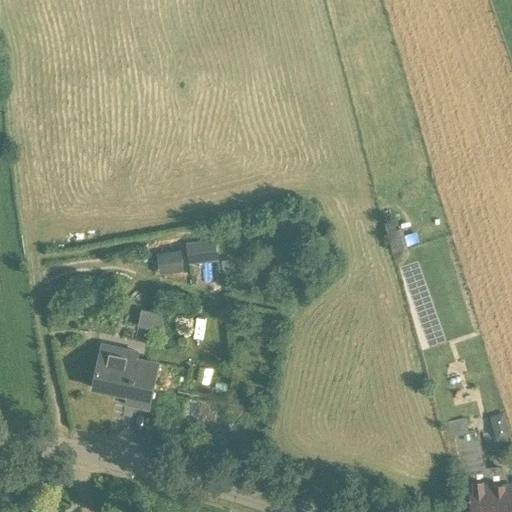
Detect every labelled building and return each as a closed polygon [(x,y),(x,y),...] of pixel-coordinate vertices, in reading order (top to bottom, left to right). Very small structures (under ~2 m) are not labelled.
[(206,243),(184,247),(186,263),(225,258),(222,241),(206,243)] [(157,254),(160,275),(184,272),(181,251),(157,254)] [(231,260),(221,261),(223,278),(233,277),(231,260)] [(142,313),(140,324),(164,328),(166,317),(142,313)] [(127,404),(149,408),(158,364),(136,359),(134,367),(99,359),(93,389),(128,396),(127,404)] [(486,482),(478,443),(476,431),(469,433),(465,419),(443,424),(447,439),(453,437),(464,486),(469,485),(472,511),(511,511),(511,496),(511,497),(510,484),(487,487),(486,482)]
